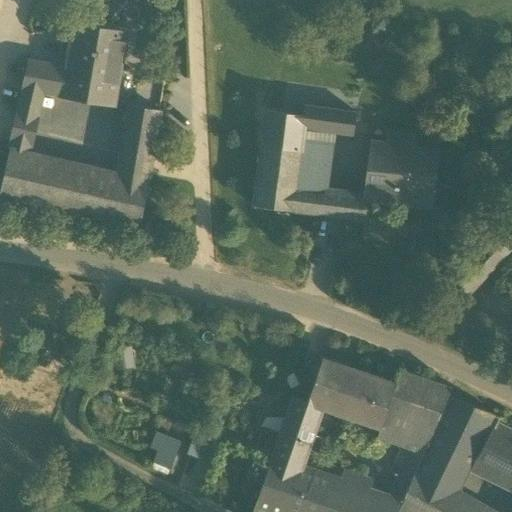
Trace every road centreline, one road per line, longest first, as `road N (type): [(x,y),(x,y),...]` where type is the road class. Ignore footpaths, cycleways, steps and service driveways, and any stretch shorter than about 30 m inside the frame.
road 1 (unclassified): [(511,398),(433,355),(203,285),(116,268)]
road 2 (unclassified): [(116,268),(66,409),(81,451),(204,511)]
